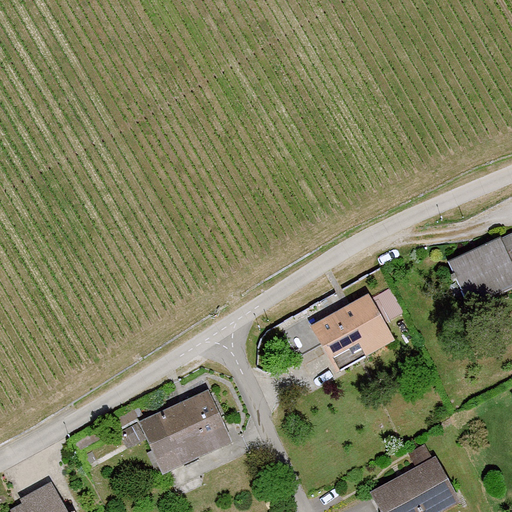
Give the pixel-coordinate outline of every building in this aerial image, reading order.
[(511,268),(498,240),(449,263),(470,306),(511,286),(511,268)] [(367,296),(312,327),(338,372),(393,341),(367,296)] [(208,391),(139,422),(162,474),(231,443),(208,391)] [(439,511),(458,502),(434,458),(371,492),(381,511),(439,511)] [(10,511),(66,511),(50,484),(19,501),(21,504),(10,511)]
